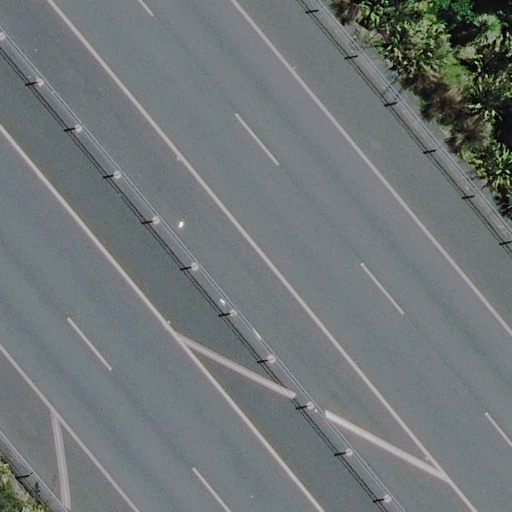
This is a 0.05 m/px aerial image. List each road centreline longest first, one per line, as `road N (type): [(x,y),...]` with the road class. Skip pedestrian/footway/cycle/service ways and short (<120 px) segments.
road 1 (motorway): [(115,0),(511,505)]
road 2 (motorway): [(183,511),(0,279)]
